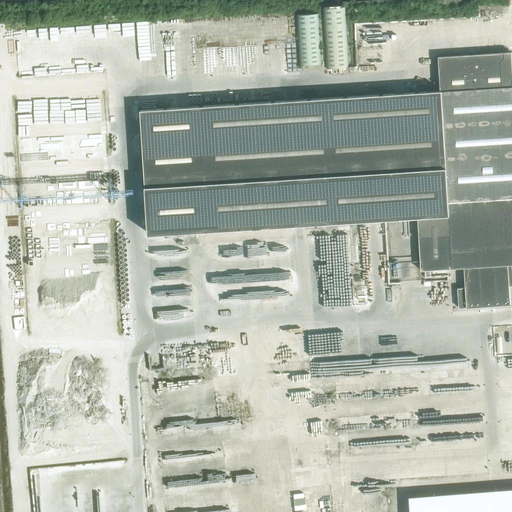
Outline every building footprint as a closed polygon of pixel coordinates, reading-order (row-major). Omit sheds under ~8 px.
[(348,66),(348,62),(345,11),(345,7),(343,7),(342,7),(342,5),(328,6),(325,7),(325,8),(323,8),(323,13),(326,64),(326,68),(348,66)] [(297,15),(300,65),(321,64),(319,14),(297,15)] [(388,21),(366,22),(368,68),(391,67),(390,43),(480,37),(479,15),(388,21)] [(511,59),(511,52),(439,56),(441,90),(141,108),(149,232),(418,216),(421,270),(464,268),(465,288),(457,288),(459,308),(511,305),(509,286),(511,285),(511,59)] [(306,228),(309,308),(321,308),(317,228),(306,228)] [(236,341),(236,337),(168,338),(168,350),(210,349),(210,342),(236,341)] [(511,511),(511,488),(409,496),(409,511),(511,511)]
